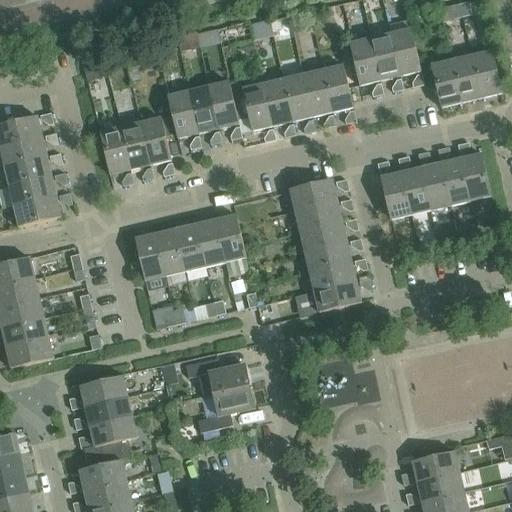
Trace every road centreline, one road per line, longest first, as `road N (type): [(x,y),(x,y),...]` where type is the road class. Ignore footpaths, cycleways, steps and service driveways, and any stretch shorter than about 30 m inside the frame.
road 1 (residential): [(101,219),(198,195),(238,167),(339,146),(354,155)]
road 2 (residential): [(281,471),(289,411),(275,352),(372,328),(391,303)]
road 3 (residential): [(101,219),(60,86),(0,96)]
road 4 (residential): [(354,155),(511,116)]
road 5 (residential): [(391,303),(354,155)]
road 6 (residential): [(60,511),(40,426),(0,392)]
road 7 (residential): [(391,303),(511,278)]
